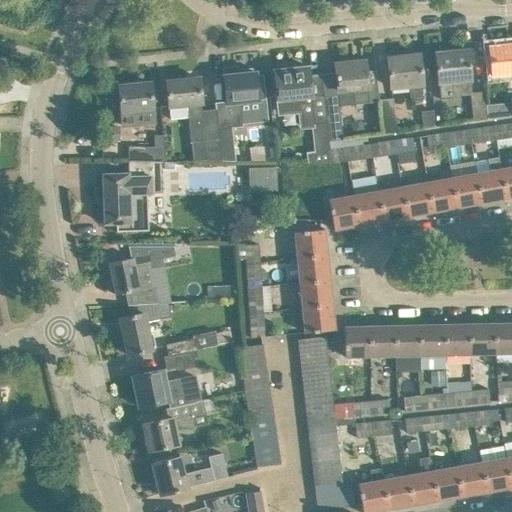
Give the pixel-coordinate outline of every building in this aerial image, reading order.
[(490,46),(488,46),(491,75),(511,72),(511,44),(490,47),(490,46)] [(469,88),(470,88),(467,50),(435,53),(438,82),(440,97),(452,96),(451,88),(469,87),(469,88)] [(424,99),(419,54),(387,58),(390,86),(409,84),(411,100),(424,99)] [(337,63),(334,63),(337,88),(353,86),(354,102),(369,101),(367,86),(377,85),(375,70),(365,71),(364,60),(349,61),(347,58),(339,59),(337,63)] [(287,68),(284,64),(276,65),(275,69),(273,70),(278,111),(301,109),(302,113),(301,113),(302,125),(310,124),(313,151),(305,152),(306,162),(329,163),(328,151),(328,149),(328,140),(324,96),(323,96),(323,94),(311,95),(307,66),(287,68)] [(263,90),(261,74),(255,74),(255,71),(252,72),(252,68),(239,69),(239,73),(223,75),(226,107),(216,109),(220,147),(231,146),(229,126),(242,125),(240,101),(258,100),(257,90),(263,90)] [(199,77),(166,81),(170,119),(188,117),(191,142),(192,160),(221,160),(220,147),(216,109),(202,110),(199,77)] [(121,111),(122,125),(135,124),(135,126),(153,124),(153,122),(154,122),(150,82),(118,86),(121,111)] [(487,119),(484,92),(469,93),(472,121),(487,119)] [(324,96),(328,140),(341,139),(337,95),(324,96)] [(396,132),(392,98),(378,100),(382,134),(396,132)] [(511,122),(494,125),(496,139),(511,136),(511,122)] [(494,125),(476,128),(478,142),(496,139),(494,125)] [(105,127),(105,139),(117,140),(117,127),(105,127)] [(445,147),(464,144),(461,130),(443,132),(445,147)] [(427,149),(445,147),(443,132),(425,135),(427,149)] [(393,140),(396,154),(414,151),(411,137),(393,140)] [(378,156),(396,154),(393,140),(376,142),(378,156)] [(363,144),(346,146),(347,161),(365,158),(363,144)] [(161,161),(166,161),(164,146),(128,146),(127,160),(161,161)] [(328,149),(328,151),(329,163),(347,161),(346,146),(328,149)] [(489,170),(476,173),(481,202),(482,202),(482,201),(496,198),(505,197),(505,198),(506,198),(500,168),(498,156),(486,158),(489,170)] [(161,161),(127,160),(128,172),(102,173),(104,223),(116,223),(116,231),(148,230),(147,193),(151,193),(151,192),(162,192),(161,161)] [(299,163),(284,164),(285,180),(289,179),(294,176),(297,173),(299,168),(299,163)] [(274,166),(248,167),(249,191),(275,190),(274,166)] [(511,166),(500,168),(506,198),(506,197),(511,195),(511,166)] [(481,203),(481,202),(476,173),(451,177),(456,206),(480,201),(481,203)] [(432,210),(456,206),(451,177),(427,181),(432,210)] [(407,214),(432,210),(427,181),(402,186),(407,214)] [(383,219),(407,214),(402,186),(378,190),(383,219)] [(358,223),(383,219),(378,190),(353,195),(358,223)] [(334,228),(358,223),(353,195),(328,199),(333,229),(334,229),(334,228)] [(296,257),(325,254),(323,230),(324,230),(324,228),(294,231),(296,257)] [(245,266),(259,265),(258,244),(244,245),(245,266)] [(110,279),(108,281),(110,291),(112,293),(115,292),(115,294),(125,292),(127,304),(167,302),(170,302),(162,263),(162,259),(175,256),(173,245),(127,245),(130,257),(108,261),(112,279),(110,279)] [(299,282),(328,279),(325,254),(296,257),(299,282)] [(259,265),(245,266),(246,280),(261,279),(259,265)] [(301,306),(330,304),(328,279),(299,282),(301,306)] [(261,286),(247,287),(248,313),(263,312),(261,286)] [(151,349),(145,321),(170,316),(167,302),(127,304),(129,315),(120,317),(124,338),(120,339),(123,351),(127,351),(128,354),(151,349)] [(304,332),(334,329),(334,328),(332,328),(330,304),(301,306),(304,332)] [(263,312),(248,313),(249,330),(264,329),(263,312)] [(495,353),(511,352),(511,323),(494,324),(495,353)] [(470,353),(495,353),(494,324),(469,325),(470,353)] [(444,368),(445,354),(444,325),(419,326),(420,354),(421,369),(444,368)] [(445,354),(470,353),(469,325),(444,325),(445,354)] [(370,355),(369,327),(345,327),(345,326),(343,326),(344,356),(370,355)] [(370,355),(395,355),(394,326),(369,327),(370,355)] [(395,355),(420,354),(419,326),(394,326),(395,355)] [(168,354),(191,350),(218,345),(215,333),(215,331),(215,329),(193,334),(193,337),(192,337),(177,340),(166,343),(168,354)] [(298,351),(326,348),(325,336),(297,339),(298,351)] [(240,359),(264,355),(262,344),(238,347),(240,359)] [(300,364),(328,360),(326,348),(298,351),(300,364)] [(191,350),(168,354),(163,356),(166,369),(177,367),(178,370),(194,366),(191,350)] [(241,371),(265,367),(264,355),(240,359),(241,371)] [(301,376),(329,373),(328,360),(300,364),(301,376)] [(199,400),(194,376),(164,382),(161,369),(132,375),(139,406),(167,400),(169,407),(199,400)] [(302,388),(331,385),(329,373),(301,376),(302,388)] [(245,395),(269,392),(267,379),(243,383),(245,395)] [(304,400),(332,397),(331,385),(302,388),(304,400)] [(503,400),(511,399),(511,386),(501,387),(503,400)] [(476,404),(490,403),(488,388),(474,390),(476,404)] [(474,390),(455,392),(457,406),(476,404),(474,390)] [(247,407),(271,403),(269,392),(245,395),(247,407)] [(442,393),(425,395),(427,409),(444,407),(442,393)] [(404,412),(427,409),(425,395),(402,397),(404,412)] [(333,409),(333,404),(332,397),(304,400),(305,412),(333,409)] [(370,400),(371,415),(390,413),(388,399),(370,400)] [(199,400),(169,407),(165,408),(167,418),(143,423),(148,450),(178,445),(175,430),(193,427),(190,415),(204,413),(201,400),(199,400)] [(370,400),(352,402),(354,417),(371,415),(370,400)] [(249,419),(273,414),(271,403),(247,407),(249,419)] [(505,422),(511,421),(511,407),(503,408),(505,422)] [(307,424),(335,422),(333,409),(305,412),(307,424)] [(489,409),(472,411),(474,425),(491,423),(489,409)] [(3,420),(8,439),(44,429),(39,410),(3,420)] [(472,411),(453,413),(455,428),(474,425),(472,411)] [(251,430),(275,427),(273,414),(249,419),(251,430)] [(440,415),(422,416),(424,431),(441,429),(440,415)] [(405,433),(424,431),(422,416),(404,418),(405,433)] [(372,422),(373,436),(375,444),(392,442),(390,420),(372,422)] [(308,436),(336,434),(335,422),(307,424),(308,436)] [(372,422),(354,423),(356,437),(373,436),(372,422)] [(253,442),(277,439),(275,427),(251,430),(253,442)] [(338,445),(337,439),(336,434),(308,436),(310,449),(338,445)] [(254,455),(279,452),(277,439),(253,442),(254,455)] [(311,461),(339,457),(338,445),(310,449),(311,461)] [(152,466),(150,466),(153,477),(155,476),(159,494),(188,487),(227,477),(221,452),(207,456),(210,467),(185,474),(180,456),(152,463),(152,466)] [(256,466),(256,468),(280,464),(279,452),(254,455),(256,466)] [(437,499),(432,470),(429,456),(418,458),(420,472),(407,474),(412,503),(437,499)] [(312,473),(341,470),(339,457),(311,461),(312,473)] [(486,490),(511,485),(505,457),(481,461),(486,490)] [(461,494),(486,490),(481,461),(456,465),(461,494)] [(437,499),(461,494),(456,465),(432,470),(437,499)] [(256,466),(232,472),(233,475),(257,469),(256,468),(256,466)] [(388,507),(382,478),(380,468),(369,470),(371,480),(357,483),(362,511),(363,511),(364,511),(388,507)] [(314,484),(342,481),(341,470),(312,473),(314,484)] [(388,507),(412,503),(407,474),(382,478),(388,507)] [(315,497),(343,494),(342,481),(314,484),(315,497)] [(259,490),(245,493),(247,511),(263,511),(260,488),(259,488),(259,490)] [(351,488),(343,489),(343,494),(345,506),(353,505),(351,488)] [(345,506),(343,494),(315,497),(317,510),(345,506)]
